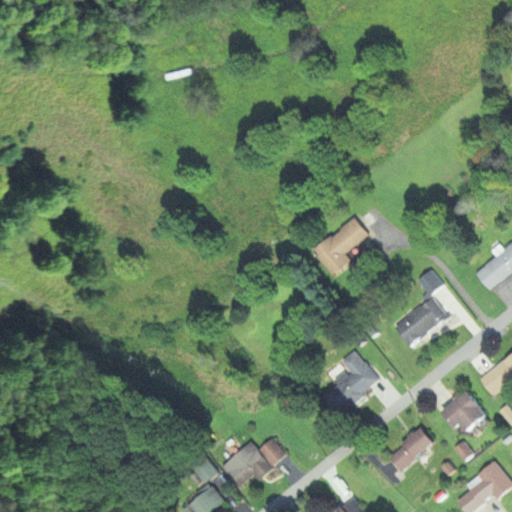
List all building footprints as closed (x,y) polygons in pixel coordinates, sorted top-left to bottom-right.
[(346,251),(353,259),(334,274),(314,250),(333,234),(333,235),(357,215),(370,231),(346,251)] [(503,241),(507,246),(511,242),(511,274),(494,289),(479,270),(498,254),(494,249),(503,241)] [(433,268),(444,282),(431,292),(420,278),(433,268)] [(414,344),(398,324),(438,293),(454,313),(414,344)] [(352,370),(343,360),(357,349),(383,381),(344,412),(327,390),(352,370)] [(511,383),(498,395),(485,378),(511,355),(511,383)] [(454,404),(471,390),(490,414),(474,428),(468,420),(459,428),(445,411),(454,404)] [(404,470),(391,454),(425,426),(437,442),(404,470)] [(276,463),(278,465),(262,478),(258,473),(242,486),(223,464),(251,440),(259,449),(273,437),(287,454),(276,463)] [(468,460),(457,447),(468,439),(478,452),(468,460)] [(511,489),(503,497),(498,491),(486,500),(488,502),(475,511),(469,511),(460,501),(477,488),(478,489),(489,480),(482,472),(497,459),(511,476),(511,489)] [(215,511),(190,511),(186,507),(212,484),(227,502),(215,511)] [(334,511),(355,494),(369,511),(334,511)]
